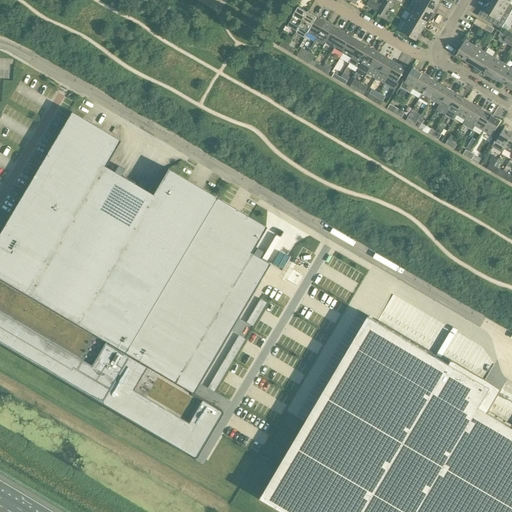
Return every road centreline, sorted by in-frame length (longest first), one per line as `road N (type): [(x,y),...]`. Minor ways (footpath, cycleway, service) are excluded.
road 1 (unclassified): [(511,339),(0,41)]
road 2 (track): [(109,511),(0,447)]
